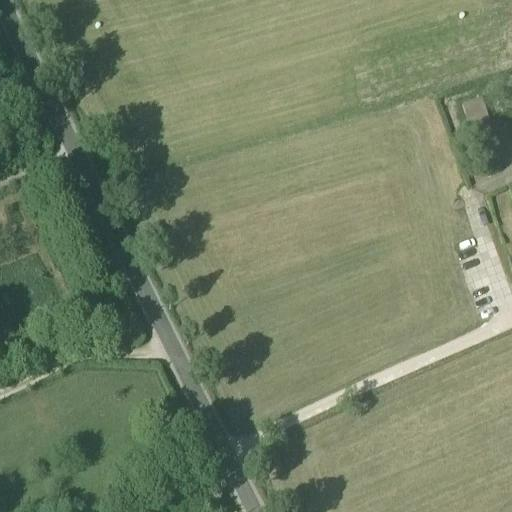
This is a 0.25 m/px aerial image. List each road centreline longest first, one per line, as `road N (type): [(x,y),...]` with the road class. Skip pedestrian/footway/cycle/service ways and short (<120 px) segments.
road 1 (tertiary): [(251,511),(0,3)]
road 2 (track): [(511,324),(224,455)]
road 3 (unknown): [(0,384),(158,324)]
